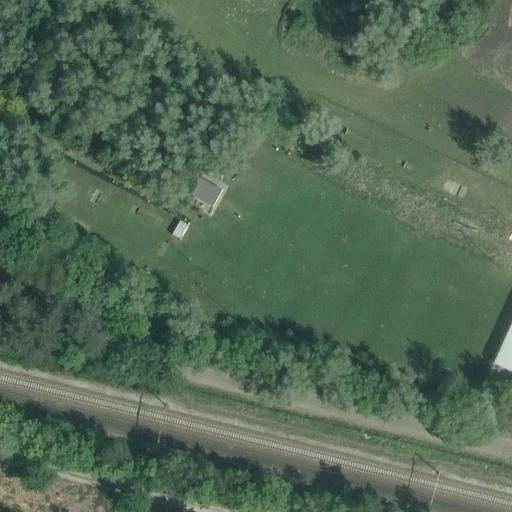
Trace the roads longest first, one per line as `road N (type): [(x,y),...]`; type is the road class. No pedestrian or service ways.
road 1 (residential): [(511,454),(155,361),(93,326),(0,253)]
road 2 (track): [(318,511),(0,435)]
